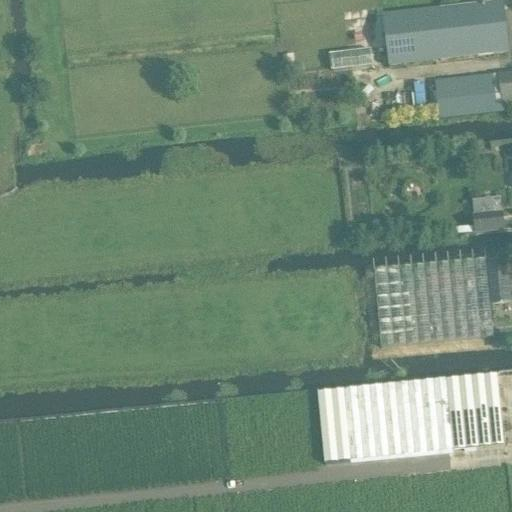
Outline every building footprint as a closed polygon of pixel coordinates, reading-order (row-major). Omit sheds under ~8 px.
[(385,19),(391,69),(508,54),(501,4),(385,19)] [(511,71),(433,81),(438,121),(503,113),(511,112),(511,71)] [(494,216),(474,219),(476,234),(476,235),(476,236),(504,233),(504,232),(502,215),(494,216)] [(486,261),(374,272),(382,351),(493,340),(490,308),(511,305),(508,261),(486,263),(486,261)] [(325,467),(504,449),(498,378),(318,396),(325,467)]
